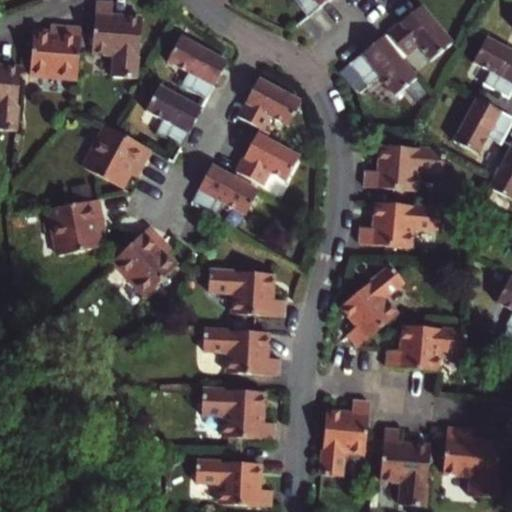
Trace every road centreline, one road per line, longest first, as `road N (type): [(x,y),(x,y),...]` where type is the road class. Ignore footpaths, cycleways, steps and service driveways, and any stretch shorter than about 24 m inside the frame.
road 1 (residential): [(305,68),(331,101),(343,186),(304,387)]
road 2 (residential): [(257,43),(163,217)]
road 3 (residential): [(304,387),(296,511)]
road 4 (residential): [(304,387),(426,396)]
